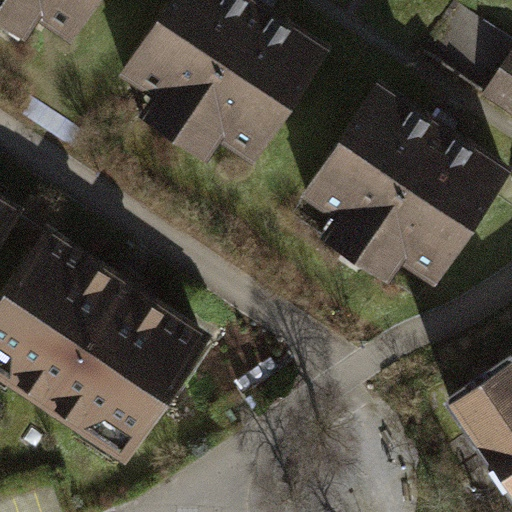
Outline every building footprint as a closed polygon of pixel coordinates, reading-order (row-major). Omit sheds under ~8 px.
[(0,0),(0,2),(46,36),(72,0),(0,0)] [(274,0),(174,0),(125,66),(248,157),(333,43),(274,0)] [(511,58),(486,95),(511,112),(511,58)] [(511,169),(392,81),(307,195),(431,286),(511,176),(511,169)] [(0,198),(0,233),(16,209),(0,198)] [(49,235),(0,308),(0,373),(126,457),(205,338),(49,235)] [(511,349),(448,392),(511,487),(511,349)]
